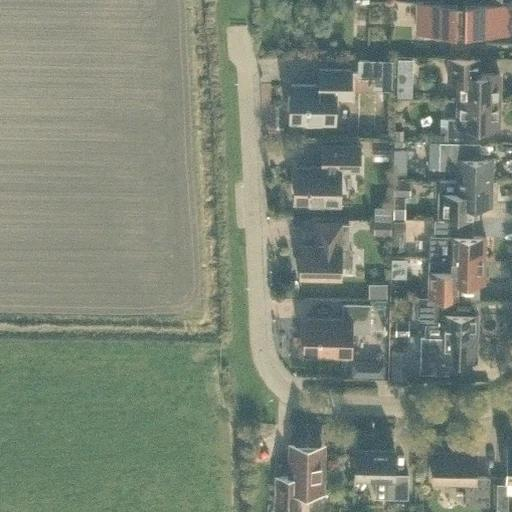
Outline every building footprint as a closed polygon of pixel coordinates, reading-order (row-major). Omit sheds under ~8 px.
[(511,34),(511,33),(510,33),(510,4),(501,3),(500,0),(441,0),(440,4),(417,3),(416,33),(511,34)] [(408,71),(408,58),(396,58),(396,71),(408,71)] [(474,58),(448,58),(448,81),(458,81),(458,100),(498,101),(499,74),(474,74),(474,58)] [(391,90),(392,60),(357,59),(357,78),(373,78),(372,90),(391,90)] [(290,121),(306,121),(306,124),(318,124),(318,122),(334,122),(335,96),(350,96),(351,70),(319,69),(319,85),(291,85),(290,97),(288,97),(288,109),(290,109),(290,121)] [(472,126),(498,127),(498,101),(458,100),(457,118),(447,118),(447,141),(472,142),(472,126)] [(424,140),(445,140),(446,128),(440,128),(440,132),(424,132),(424,140)] [(393,141),(403,141),(403,130),(393,130),(393,141)] [(492,182),(492,159),(478,158),(479,142),(472,142),(447,141),(439,141),(438,168),(456,169),(456,181),(492,182)] [(390,160),(390,143),(371,142),(371,159),(390,160)] [(295,167),(295,201),(310,201),(310,204),(339,205),(339,169),(359,169),(359,145),(323,145),(322,168),(295,167)] [(391,197),(406,197),(406,180),(391,180),(391,197)] [(468,204),(491,205),(492,182),(456,181),(439,180),(438,216),(468,216),(468,204)] [(390,234),(390,220),(373,220),(373,234),(390,234)] [(472,221),(434,220),(434,235),(429,235),(429,258),(484,259),(485,237),(472,236),(472,221)] [(300,247),(299,277),(340,278),(341,265),(347,265),(352,262),(352,252),(348,249),(349,223),(315,222),(315,247),(300,247)] [(393,240),(393,256),(402,255),(402,240),(393,240)] [(479,282),(484,282),(484,259),(429,258),(428,297),(475,298),(478,298),(479,282)] [(476,337),(477,314),(474,314),(475,298),(428,297),(417,297),(416,323),(424,323),(424,336),(441,336),(476,337)] [(369,332),(370,304),(342,303),(342,319),(305,318),(304,354),(350,355),(350,331),(369,332)] [(396,322),(396,336),(409,336),(410,323),(396,322)] [(440,348),(420,348),(419,372),(448,373),(448,360),(476,360),(476,337),(441,336),(440,348)] [(403,369),(392,369),(392,379),(403,379),(403,369)] [(322,449),(291,449),(290,477),(278,477),(276,511),(297,511),(298,490),(322,491),(322,449)] [(407,498),(408,474),(394,473),(394,451),(355,450),(354,478),(387,479),(386,497),(407,498)] [(475,477),(475,453),(433,452),(432,477),(465,478),(465,504),(488,505),(489,477),(475,477)]
